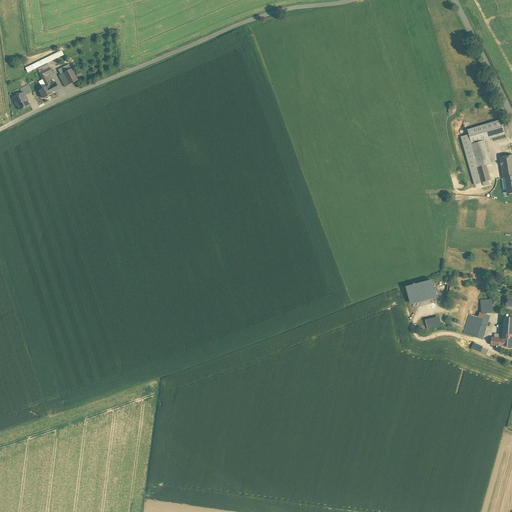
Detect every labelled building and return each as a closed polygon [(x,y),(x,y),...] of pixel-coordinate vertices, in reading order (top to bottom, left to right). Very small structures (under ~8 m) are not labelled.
[(56,54),(26,68),(28,72),(58,58),(56,54)] [(69,64),(59,69),(61,74),(63,73),(71,68),(69,64)] [(50,67),(39,72),(43,79),(47,86),(48,86),(52,84),(47,75),(52,72),(50,67)] [(71,68),(63,73),(64,75),(68,82),(69,85),(78,80),(72,68),(71,68)] [(52,84),(48,86),(53,94),(60,90),(55,82),(52,84)] [(28,85),(20,89),(22,93),(24,92),(26,96),(32,93),(28,85)] [(42,89),(39,90),(44,98),(47,97),(48,98),(50,97),(50,95),(53,94),(48,86),(47,86),(42,89)] [(22,93),(14,97),(16,100),(14,101),(16,105),(17,105),(20,110),(29,105),(25,97),(26,96),(24,92),(22,93)] [(501,120),(467,130),(469,134),(472,144),(485,140),(505,134),(501,120)] [(472,144),(469,134),(461,137),(475,185),(481,183),(477,167),(478,167),(472,144)] [(485,140),(472,144),(478,167),(486,165),(491,163),(485,140)] [(511,154),(500,157),(503,178),(506,177),(511,176),(511,154)] [(487,169),(479,171),(483,182),(489,180),(490,180),(487,169)] [(412,303),(437,296),(433,281),(408,288),(412,303)] [(490,315),(480,312),(478,317),(474,332),(484,335),(490,315)] [(478,317),(471,314),(465,334),(473,336),(474,332),(478,317)] [(511,316),(504,316),(503,333),(511,333),(511,316)] [(511,333),(503,333),(503,334),(502,338),(502,346),(511,346),(511,333)] [(494,337),(492,337),(492,341),(491,341),(491,342),(492,342),(492,345),(499,346),(499,345),(502,346),(502,338),(494,337)] [(483,346),(474,342),(472,347),(481,352),(482,348),(483,346)]
